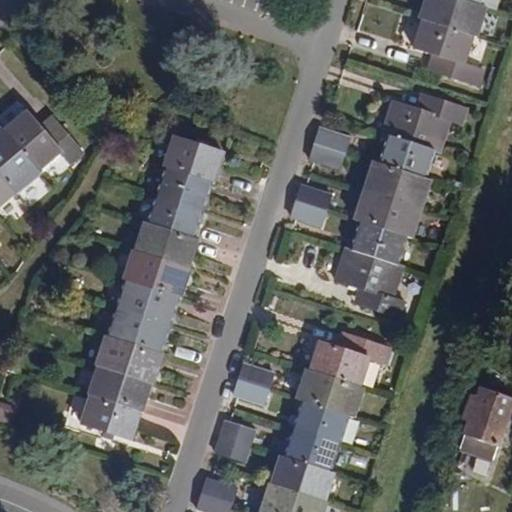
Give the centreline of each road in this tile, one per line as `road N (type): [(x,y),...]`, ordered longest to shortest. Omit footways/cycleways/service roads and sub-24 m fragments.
road 1 (residential): [(176,511),(321,49)]
road 2 (residential): [(179,0),(321,49)]
